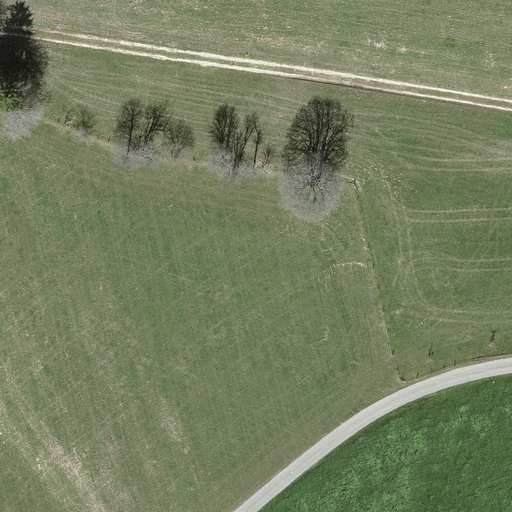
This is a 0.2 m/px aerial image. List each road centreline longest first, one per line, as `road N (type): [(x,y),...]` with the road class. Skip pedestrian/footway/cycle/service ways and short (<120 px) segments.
road 1 (track): [(0,39),(511,115)]
road 2 (unclassified): [(244,511),(370,413),(438,382),(511,365)]
